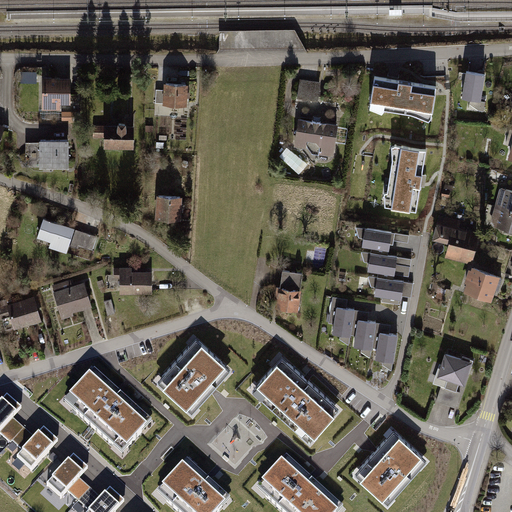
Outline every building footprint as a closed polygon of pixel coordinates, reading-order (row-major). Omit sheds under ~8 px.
[(299,45),(299,29),(222,31),(223,47),(299,45)] [(482,102),(487,75),(468,71),(461,103),(485,108),(486,103),(482,102)] [(37,82),(38,73),(23,73),(23,81),(37,82)] [(370,110),(433,119),(438,85),(412,81),(411,87),(399,85),(400,79),(376,75),(370,110)] [(75,79),(47,79),(46,111),(62,111),(63,105),(75,105),(75,79)] [(323,82),(301,79),(299,97),(321,100),(323,82)] [(192,85),(167,84),(166,105),(191,106),(192,85)] [(76,112),(63,112),(63,123),(76,123),(76,112)] [(342,125),(301,119),(297,146),(309,148),(310,141),(320,143),(324,148),(322,156),(337,159),(342,125)] [(10,125),(0,121),(0,150),(1,151),(10,125)] [(137,125),(107,125),(107,149),(137,149),(137,125)] [(73,139),(44,139),(45,170),(74,169),(73,139)] [(386,208),(418,213),(428,147),(403,144),(402,148),(390,146),(388,157),(394,158),(386,208)] [(511,190),(504,188),(493,225),(511,230),(511,190)] [(187,199),(160,197),(158,220),(185,221),(187,199)] [(465,221),(442,215),(435,240),(453,244),(449,258),(475,265),(483,234),(463,229),(465,221)] [(78,229),(47,218),(38,243),(70,254),(78,229)] [(396,233),(367,227),(363,247),(392,252),(396,233)] [(74,244),(94,251),(99,236),(79,229),(74,244)] [(511,250),(498,247),(493,264),(507,268),(511,250)] [(399,257),(373,252),(369,271),(395,276),(399,257)] [(507,276),(478,266),(469,292),(498,302),(507,276)] [(136,268),(122,268),(123,295),(156,295),(156,273),(136,273),(136,268)] [(306,274),(284,270),(279,308),(300,311),(306,274)] [(405,281),(376,277),(373,297),(402,301),(405,281)] [(87,282),(56,293),(65,319),(96,308),(87,282)] [(37,297),(11,305),(19,329),(44,322),(37,297)] [(356,307),(337,305),(333,332),(351,335),(356,307)] [(377,321),(359,318),(355,345),(373,348),(377,321)] [(399,333),(380,331),(376,358),(395,361),(399,333)] [(197,337),(158,380),(192,411),(231,368),(197,337)] [(473,359),(445,350),(437,374),(448,377),(445,386),(440,384),(435,400),(456,407),(461,391),(456,390),(459,382),(465,384),(473,359)] [(338,405),(281,353),(251,385),(308,437),(338,405)] [(152,420),(95,368),(65,400),(122,453),(152,420)] [(427,459),(394,429),(355,472),(388,502),(427,459)] [(336,511),(342,506),(286,456),(258,487),(286,511),(336,511)] [(215,511),(229,497),(188,459),(159,490),(183,511),(215,511)]
